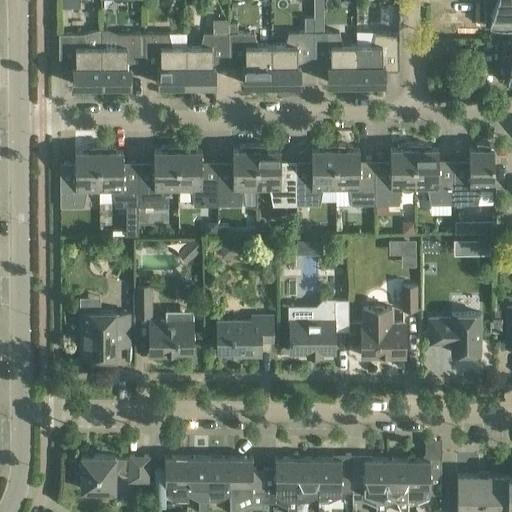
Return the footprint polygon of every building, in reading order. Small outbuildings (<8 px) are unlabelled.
[(511,0),(484,0),(484,25),(490,25),(490,23),(499,25),(506,25),(511,24),(511,0)] [(305,18),(305,31),(314,31),(314,18),(305,18)] [(254,32),(238,32),(238,22),(229,22),(229,32),(229,46),(246,46),(246,65),(243,65),(243,83),(272,83),(271,44),(257,44),(254,32)] [(386,70),(399,70),(399,30),(379,30),(374,31),(370,43),(356,44),(357,82),(386,82),(386,70)] [(297,45),(314,45),(314,31),(305,31),(289,31),(285,44),(271,44),(272,83),(301,83),(301,64),(298,64),(297,45)] [(357,82),(356,44),(342,44),(339,31),(314,31),(314,45),(331,45),(331,64),(328,64),(328,82),(357,82)] [(131,73),(144,72),(144,32),(119,32),(115,45),(101,45),(102,84),(131,84),(131,73)] [(187,83),(186,45),(172,45),(169,32),(144,32),(144,72),(158,72),(158,83),(187,83)] [(212,46),(229,46),(229,32),(203,32),(200,45),(186,45),(187,83),(216,83),(216,65),(213,65),(212,46)] [(102,84),(101,45),(87,46),(84,33),(59,33),(59,47),(76,47),(76,66),(73,66),(73,84),(102,84)] [(502,53),(503,81),(508,81),(508,79),(511,79),(511,40),(502,41),(502,53)] [(494,187),(494,144),(485,142),(476,141),(476,147),(469,147),(469,186),(454,186),(454,203),(478,203),(481,187),(494,187)] [(297,204),(321,204),(323,188),(336,188),(335,142),(327,143),(319,145),(319,148),(311,148),(312,187),(296,187),(297,204)] [(352,148),(352,145),(335,142),(336,188),(349,188),(352,204),(375,204),(375,187),(360,187),(359,148),(352,148)] [(387,204),(399,204),(402,188),(415,188),(414,142),(406,142),(397,145),(398,148),(390,148),(391,186),(375,187),(375,204),(387,204)] [(427,187),(430,203),(454,203),(454,186),(439,186),(438,147),(431,147),(431,145),(423,142),(414,142),(415,188),(427,187)] [(166,189),(178,189),(178,143),(161,147),(161,149),(154,149),(154,188),(139,188),(139,206),(139,214),(143,214),(143,206),(163,205),(166,189)] [(195,149),(195,146),(178,143),(178,189),(191,189),(194,205),(218,205),(218,188),(202,188),(202,149),(195,149)] [(245,189),(257,189),(257,143),(240,146),(240,149),(233,149),(233,188),(218,188),(218,205),(242,205),(245,189)] [(273,149),(273,146),(257,143),(257,189),(270,189),(273,205),(297,204),(296,187),(281,187),(281,149),(273,149)] [(60,206),(84,206),(87,190),(99,190),(99,144),(91,145),(82,147),(82,150),(75,150),(76,162),(60,162),(60,206)] [(116,150),(116,147),(99,144),(99,190),(112,190),(115,206),(134,206),(134,214),(127,214),(127,233),(139,233),(138,214),(139,214),(139,206),(139,188),(123,188),(123,150),(116,150)] [(387,204),(375,204),(375,215),(387,215),(387,204)] [(489,239),(477,239),(477,253),(490,253),(489,239)] [(402,309),(417,309),(417,284),(402,284),(402,309)] [(137,285),(137,315),(151,315),(151,285),(137,285)] [(290,331),(290,351),(309,351),(309,356),(321,356),(321,351),(335,351),(335,330),(349,330),(349,310),(349,298),(334,298),(334,297),(323,297),(316,305),(316,307),(316,318),(289,318),(290,331)] [(393,306),(362,306),(362,321),(361,321),(361,356),(405,355),(405,321),(393,321),(393,306)] [(129,339),(128,319),(128,312),(114,312),(114,311),(81,311),(81,357),(115,357),(115,339),(129,339)] [(480,352),(480,332),(480,312),(452,312),(452,317),(429,317),(429,343),(447,343),(447,340),(452,340),(452,352),(480,352)] [(217,320),(217,332),(217,352),(243,352),(243,355),(261,355),(261,340),(273,340),(273,315),(252,315),(252,319),(217,320)] [(193,351),(193,331),(193,319),(149,319),(149,355),(167,355),(167,351),(193,351)] [(129,479),(149,480),(149,455),(130,455),(130,457),(115,457),(115,455),(81,455),(81,489),(115,489),(115,471),(129,471),(129,479)] [(187,496),(187,456),(165,455),(165,468),(154,467),(154,486),(155,486),(155,502),(165,502),(165,491),(166,491),(177,496),(187,496)] [(208,511),(208,496),(209,456),(187,456),(187,496),(187,491),(199,496),(198,511),(208,511)] [(230,491),(230,456),(209,456),(208,496),(218,497),(229,491),(230,491)] [(264,492),(264,467),(253,467),(253,456),(230,456),(230,491),(229,491),(229,497),(230,497),(229,511),(239,511),(252,507),(264,507),(264,501),(264,492)] [(297,497),(298,457),(275,457),(275,468),(264,467),(264,492),(264,501),(276,501),(288,507),(287,511),(296,511),(297,497)] [(319,498),(319,457),(298,457),(297,497),(306,497),(318,492),(318,498),(319,498)] [(352,475),(341,475),(341,457),(319,457),(319,498),(328,498),(340,492),(341,492),(341,491),(352,491),(352,475)] [(386,498),(386,458),(364,458),(364,476),(352,475),(352,491),(353,491),(353,500),(366,500),(377,505),(376,511),(385,511),(386,505),(386,498)] [(407,511),(408,458),(386,458),(386,498),(386,505),(398,500),(403,511),(407,511)] [(441,494),(441,458),(408,458),(407,511),(408,498),(417,499),(428,493),(441,494)] [(509,511),(510,474),(457,473),(456,511),(509,511)]
